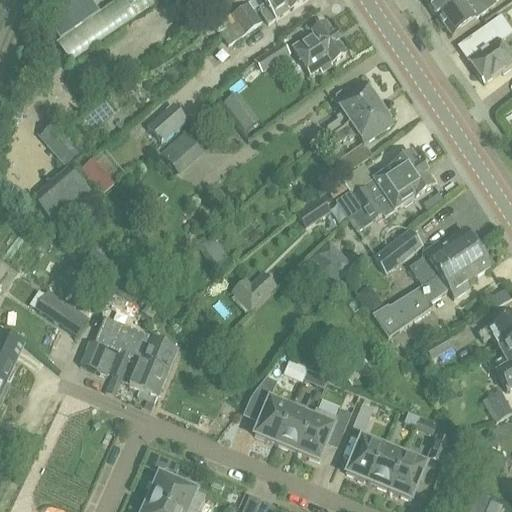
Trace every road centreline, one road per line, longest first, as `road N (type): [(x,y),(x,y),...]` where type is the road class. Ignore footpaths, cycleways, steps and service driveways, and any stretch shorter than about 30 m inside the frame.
road 1 (tertiary): [(511,219),(365,0)]
road 2 (residential): [(363,511),(147,423)]
